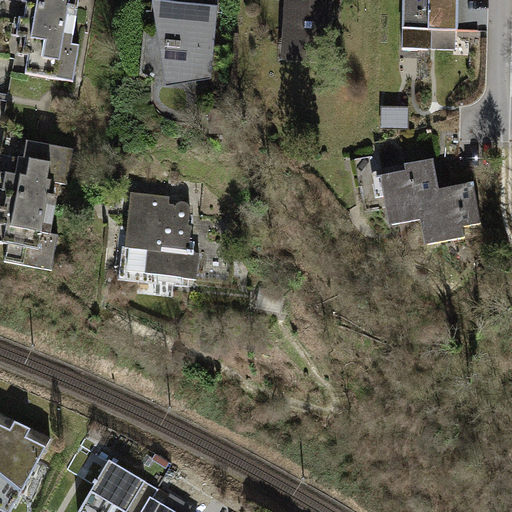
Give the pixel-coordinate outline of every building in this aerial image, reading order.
[(27,0),(19,56),(29,57),(26,74),(74,82),(80,46),(72,45),(57,42),(64,0),(27,0)] [(79,0),(64,0),(57,42),(72,45),(79,0)] [(206,0),(159,0),(159,4),(163,5),(162,19),(168,20),(165,47),(179,48),(177,73),(210,76),(216,12),(206,11),(206,0)] [(332,0),(287,0),(286,44),(330,47),(332,0)] [(459,0),(403,0),(403,29),(457,30),(458,30),(459,0)] [(488,0),(459,0),(458,30),(488,30),(488,0)] [(457,30),(403,29),(403,50),(457,50),(457,30)] [(330,47),(286,44),(285,59),(329,62),(330,47)] [(382,111),(382,128),(407,128),(407,111),(382,111)] [(68,185),(74,150),(27,141),(20,176),(0,172),(0,173),(0,207),(4,209),(1,226),(11,228),(5,262),(52,271),(59,235),(37,231),(46,181),(68,185)] [(435,190),(439,189),(434,160),(405,165),(407,171),(383,175),(392,224),(397,223),(417,220),(424,219),(421,202),(437,199),(435,190)] [(59,235),(68,185),(46,181),(37,231),(59,235)] [(474,183),(439,189),(435,190),(437,199),(421,202),(424,219),(429,244),(466,238),(464,227),(481,224),(474,183)] [(170,197),(131,193),(125,248),(132,249),(130,273),(176,278),(175,285),(189,286),(189,279),(197,280),(200,253),(194,253),(194,251),(189,251),(192,226),(189,226),(191,208),(188,203),(182,202),(177,204),(175,209),(169,208),(170,197)] [(417,220),(397,223),(404,234),(418,225),(417,220)] [(283,295),(260,291),(257,306),(280,311),(283,295)] [(0,500),(15,505),(50,439),(0,415),(0,500)] [(109,511),(114,505),(125,511),(143,511),(151,499),(157,489),(110,460),(97,481),(95,480),(93,483),(95,484),(78,511),(109,511)] [(174,511),(151,499),(143,511),(174,511)]
